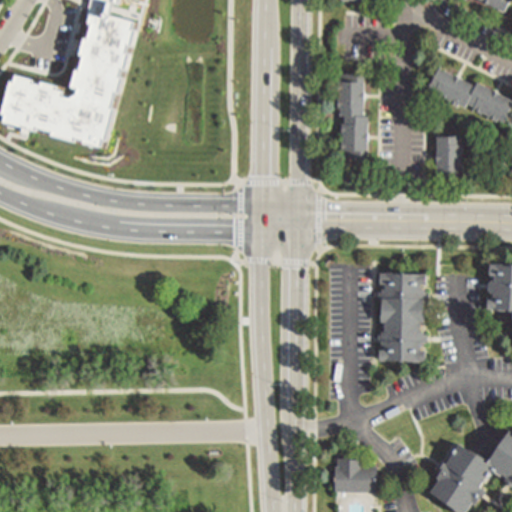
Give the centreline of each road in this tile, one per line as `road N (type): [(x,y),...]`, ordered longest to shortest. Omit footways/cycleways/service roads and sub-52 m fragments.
road 1 (tertiary): [(262,201),(274,511)]
road 2 (tertiary): [(0,189),(109,223),(298,220)]
road 3 (tertiary): [(296,511),(298,220)]
road 4 (tertiary): [(262,201),(115,198),(0,157)]
road 5 (residential): [(403,0),(402,221)]
road 6 (tertiary): [(298,220),(300,0)]
road 7 (tertiary): [(298,220),(511,222)]
road 8 (tertiary): [(264,0),(262,201)]
road 9 (residential): [(511,64),(403,8)]
